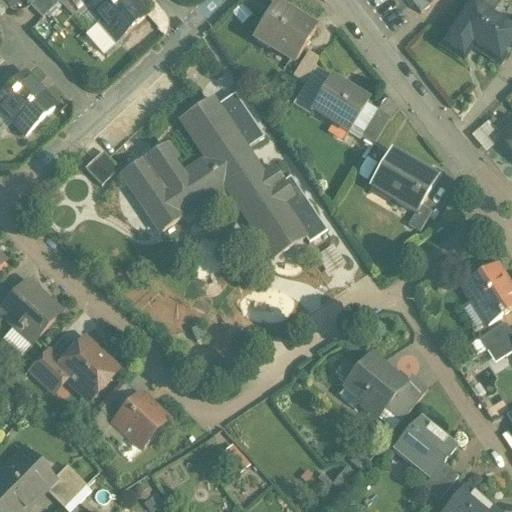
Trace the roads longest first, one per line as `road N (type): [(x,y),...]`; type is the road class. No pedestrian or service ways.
road 1 (residential): [(393,289),(260,390),(212,415),(183,398),(153,368),(151,351),(0,214)]
road 2 (residential): [(494,200),(338,0)]
road 3 (residential): [(511,468),(393,289)]
road 4 (residential): [(0,203),(95,116)]
road 5 (residential): [(95,116),(188,29)]
